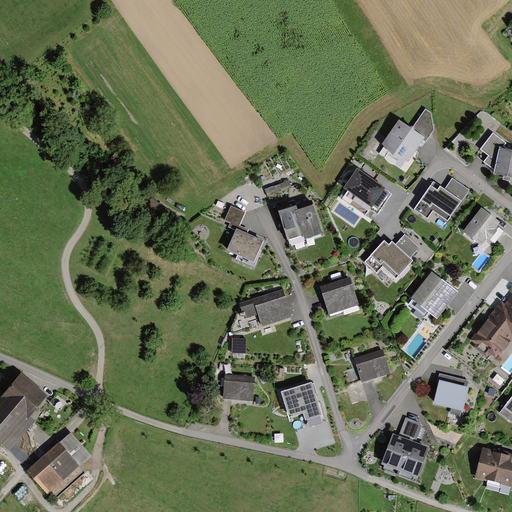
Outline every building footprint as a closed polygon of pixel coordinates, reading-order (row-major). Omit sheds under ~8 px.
[(388,145),(413,161),(435,129),(434,112),(428,108),(414,128),(404,121),(388,145)] [(510,139),(495,131),(485,148),(500,157),(510,139)] [(511,155),(505,154),(500,177),(511,179),(511,155)] [(385,180),(359,161),(343,182),(370,201),(385,180)] [(432,175),(416,199),(426,205),(430,199),(446,210),(458,192),(432,175)] [(266,192),(268,196),(293,185),(290,180),(266,192)] [(241,227),(246,212),(232,206),(227,222),(241,227)] [(485,207),(464,233),(486,249),(506,223),(485,207)] [(313,210),(297,216),(304,236),(305,240),(321,235),(313,210)] [(295,211),(280,217),(288,241),(304,236),(297,216),(295,211)] [(229,248),(257,262),(266,243),(238,229),(229,248)] [(409,250),(387,230),(367,252),(377,262),(383,256),(394,266),(409,250)] [(432,274),(411,301),(437,321),(458,295),(432,274)] [(333,315),(363,306),(354,279),(325,288),(333,315)] [(261,324),(291,317),(286,294),(256,301),(261,324)] [(511,295),(479,340),(500,356),(511,339),(511,295)] [(383,351),(355,358),(362,384),(390,376),(383,351)] [(23,373),(0,399),(0,437),(7,444),(49,396),(23,373)] [(443,374),(436,400),(467,408),(474,382),(443,374)] [(225,377),(223,399),(250,402),(252,379),(225,377)] [(312,385),(281,394),(289,421),(304,417),(306,424),(322,419),(312,385)] [(32,474),(52,494),(90,456),(69,436),(32,474)] [(384,466),(401,472),(411,444),(394,438),(384,466)] [(401,472),(417,478),(427,450),(411,444),(401,472)] [(511,458),(484,452),(478,477),(511,486),(511,485),(511,458)]
